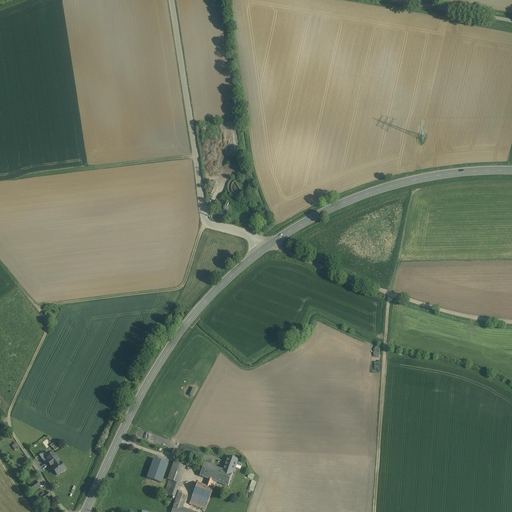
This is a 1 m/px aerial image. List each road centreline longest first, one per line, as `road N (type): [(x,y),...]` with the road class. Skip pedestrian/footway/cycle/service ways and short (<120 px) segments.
road 1 (secondary): [(84,511),(178,335),(270,244)]
road 2 (unclassified): [(270,244),(204,216),(171,0)]
road 3 (secondary): [(511,170),(399,182),(330,208),(270,244)]
road 4 (unclassified): [(270,244),(414,302),(511,322)]
road 5 (track): [(374,511),(391,293)]
road 6 (track): [(0,262),(47,326),(6,420),(24,451)]
road 7 (track): [(38,309),(181,287),(207,221)]
road 8 (track): [(196,154),(23,175)]
